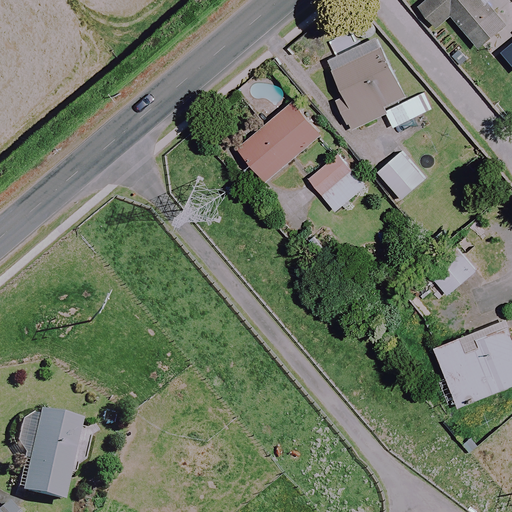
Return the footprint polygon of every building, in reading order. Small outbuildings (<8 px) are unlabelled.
[(492,0),(429,0),(421,6),(440,29),(454,17),(480,49),(508,27),(489,3),(492,0)] [(399,139),(439,120),(425,91),(406,100),(381,47),(335,69),(347,96),(337,101),(351,131),(387,114),(399,139)] [(323,135),(294,101),(240,148),(269,182),(323,135)] [(427,180),(404,153),(381,172),(404,199),(427,180)] [(368,187),(341,155),(311,179),(338,212),(368,187)] [(478,272),(459,249),(430,272),(449,296),(478,272)] [(511,387),(511,329),(509,323),(438,350),(460,407),(511,387)] [(80,422),(39,413),(22,494),(63,503),(80,422)] [(0,511),(20,511),(12,502),(0,511)]
